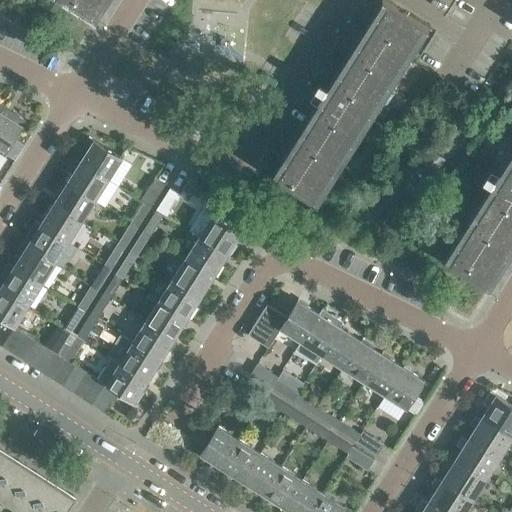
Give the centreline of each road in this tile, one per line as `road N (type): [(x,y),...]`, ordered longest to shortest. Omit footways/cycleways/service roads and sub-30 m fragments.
road 1 (residential): [(171,416),(274,261),(300,263),(475,351)]
road 2 (residential): [(74,97),(232,162),(247,152),(344,0)]
road 3 (residential): [(373,511),(475,351)]
road 4 (tertiary): [(122,461),(0,383)]
road 5 (residential): [(0,213),(74,97)]
